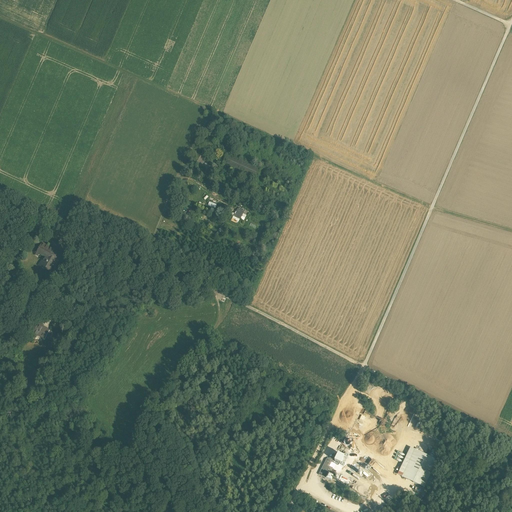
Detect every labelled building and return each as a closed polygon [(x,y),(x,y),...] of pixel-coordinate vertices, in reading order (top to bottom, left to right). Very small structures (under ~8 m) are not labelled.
[(208,155),(200,150),(198,153),(205,157),(205,158),(206,159),(208,155)] [(205,157),(198,153),(194,161),(200,165),(202,162),(205,158),(205,157)] [(257,177),(261,168),(229,154),(225,163),(257,177)] [(243,211),(239,209),(232,221),(237,224),(243,211)] [(55,251),(42,244),(40,249),(41,250),(38,254),(45,258),(42,262),(44,263),(41,268),(50,273),(52,269),(54,270),(61,257),(54,253),(55,251)] [(69,252),(62,248),(59,254),(63,256),(62,259),(65,261),(69,252)] [(43,327),(38,325),(37,328),(36,328),(35,329),(36,330),(33,334),(38,337),(45,340),(47,337),(50,332),(47,330),(47,329),(43,327)] [(59,337),(50,332),(47,337),(56,343),(59,337)] [(437,460),(415,449),(402,476),(424,487),(425,487),(430,475),(437,460)] [(344,455),(338,452),(334,461),(340,464),(344,455)] [(332,457),(326,459),(318,474),(325,477),(326,478),(328,473),(334,475),(336,471),(332,468),(332,467),(333,468),(335,463),(332,461),(333,457),(332,457)] [(435,477),(430,475),(425,487),(429,489),(435,477)]
